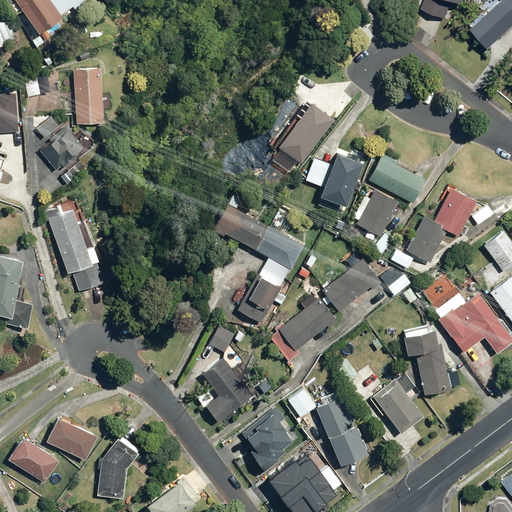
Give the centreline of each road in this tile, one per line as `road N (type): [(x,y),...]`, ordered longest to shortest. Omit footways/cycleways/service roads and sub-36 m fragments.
road 1 (residential): [(507,132),(435,120),(371,80),(370,65),(386,50),(412,54),(425,66)]
road 2 (residential): [(170,405),(79,358),(88,331),(118,337),(138,359)]
road 3 (residential): [(250,511),(170,405)]
road 4 (secondary): [(511,417),(405,496)]
